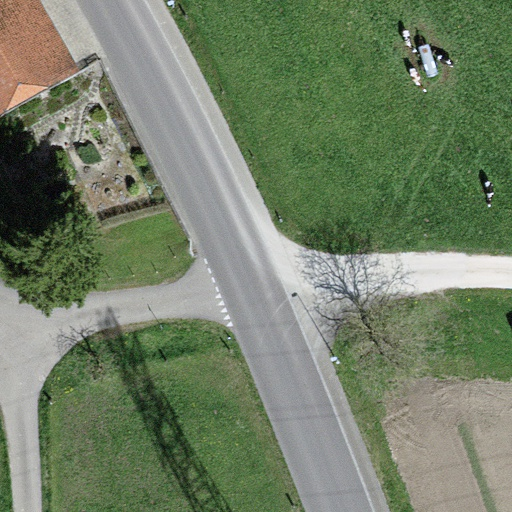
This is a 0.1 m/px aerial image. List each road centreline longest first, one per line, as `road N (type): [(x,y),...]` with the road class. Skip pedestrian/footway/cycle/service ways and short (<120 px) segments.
road 1 (tertiary): [(247,279),(110,0)]
road 2 (track): [(247,279),(427,269),(511,274)]
road 3 (tertiary): [(338,511),(247,279)]
road 4 (unclassified): [(16,326),(247,279)]
road 5 (unclassified): [(26,511),(16,326)]
